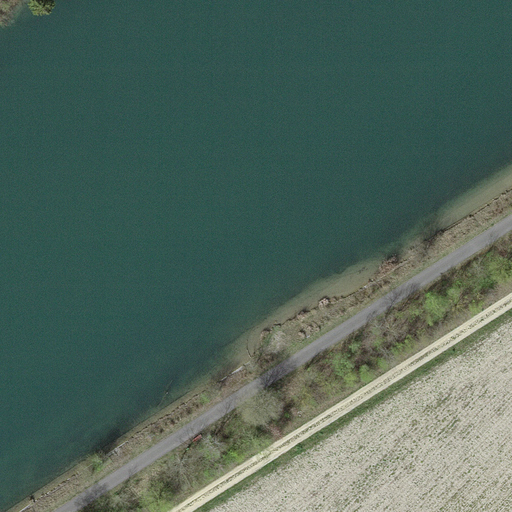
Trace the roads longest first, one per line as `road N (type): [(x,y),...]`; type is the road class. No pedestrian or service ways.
road 1 (track): [(511,222),(65,511)]
road 2 (track): [(511,300),(180,511)]
